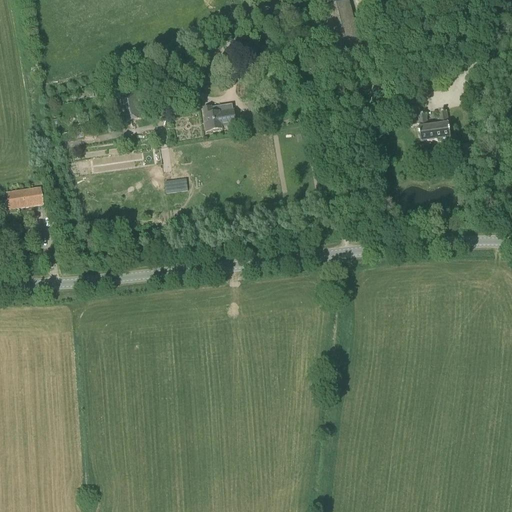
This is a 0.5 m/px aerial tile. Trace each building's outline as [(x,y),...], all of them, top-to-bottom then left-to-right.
[(329,58),(362,49),(349,2),(318,10),(329,58)] [(131,69),(134,88),(146,85),(143,67),(131,69)] [(118,97),(123,123),(152,117),(147,93),(136,96),(135,93),(118,97)] [(250,121),(264,119),(261,102),(248,104),(250,121)] [(221,130),(222,130),(222,127),(236,125),(234,112),(214,115),(212,108),(204,109),(206,125),(205,126),(206,132),(216,131),(217,132),(220,131),(221,130)] [(421,144),(451,140),(447,112),(438,113),(439,126),(428,127),(426,115),(417,116),(421,144)] [(167,193),(190,189),(188,178),(165,182),(167,193)] [(9,211),(42,206),(40,190),(6,195),(9,211)]
